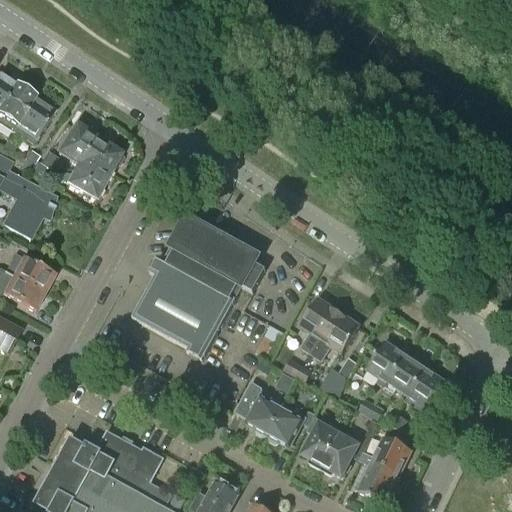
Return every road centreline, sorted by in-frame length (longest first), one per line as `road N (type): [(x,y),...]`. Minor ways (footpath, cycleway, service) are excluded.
road 1 (residential): [(421,511),(488,370),(488,348),(474,325),(177,132)]
road 2 (residential): [(330,511),(52,359)]
road 3 (residential): [(52,359),(177,132)]
road 4 (residential): [(177,132),(0,15)]
